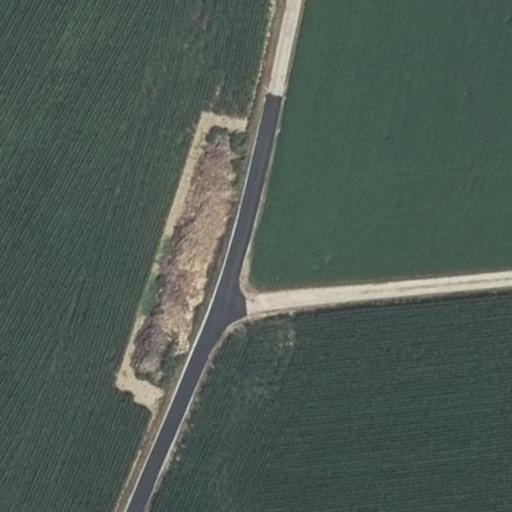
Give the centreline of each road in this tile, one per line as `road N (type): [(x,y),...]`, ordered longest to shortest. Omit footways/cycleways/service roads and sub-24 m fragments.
road 1 (track): [(136,511),(221,309),(294,0)]
road 2 (track): [(221,309),(511,280)]
